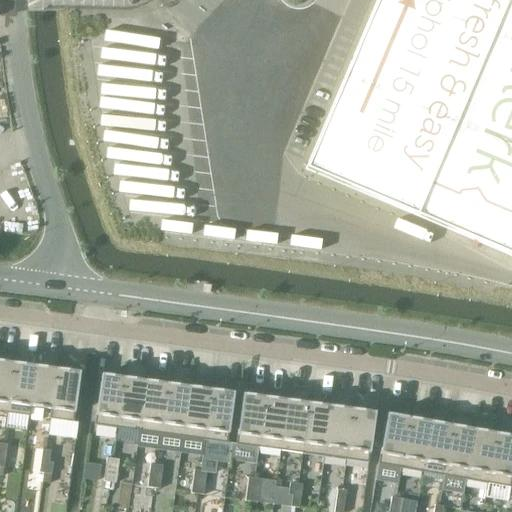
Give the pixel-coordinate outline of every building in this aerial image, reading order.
[(511,0),(377,0),(306,168),(511,255),(511,0)] [(14,363),(0,361),(0,412),(7,413),(14,363)] [(36,366),(14,363),(7,413),(29,416),(36,366)] [(36,366),(29,416),(30,416),(31,407),(51,410),(50,419),(51,419),(58,369),(36,366)] [(80,372),(58,369),(51,419),(73,422),(80,372)] [(101,375),(94,425),(117,428),(124,378),(101,375)] [(124,378),(117,428),(139,431),(146,381),(124,378)] [(146,381),(139,431),(161,434),(168,384),(146,381)] [(168,384),(161,434),(182,437),(189,387),(168,384)] [(189,387),(182,437),(205,440),(212,390),(189,387)] [(212,390),(205,440),(227,443),(234,393),(212,390)] [(243,394),(236,444),(259,448),(266,397),(243,394)] [(266,397),(259,448),(280,451),(287,400),(266,397)] [(287,400),(280,451),(302,454),(309,403),(287,400)] [(309,403),(302,454),(324,457),(331,406),(309,403)] [(331,406),(324,457),(346,460),(353,409),(331,406)] [(353,409),(346,460),(368,463),(375,412),(353,409)] [(387,414),(378,464),(401,468),(410,418),(387,414)] [(410,418),(401,468),(422,472),(431,422),(410,418)] [(431,422),(422,472),(444,476),(453,426),(431,422)] [(453,426),(444,476),(466,480),(475,430),(453,426)] [(475,430),(466,480),(487,484),(496,434),(475,430)] [(511,436),(496,434),(487,484),(510,488),(511,475),(511,436)] [(40,461),(49,462),(50,451),(42,449),(40,461)] [(107,458),(105,470),(117,471),(119,460),(107,458)] [(49,462),(40,461),(39,473),(51,475),(53,463),(49,462)] [(150,464),(148,476),(161,477),(162,466),(150,464)] [(105,470),(103,482),(116,483),(117,471),(105,470)] [(194,470),(192,482),(204,483),(206,472),(194,470)] [(148,476),(147,488),(159,489),(161,477),(148,476)] [(248,478),(246,489),(259,491),(260,479),(248,478)] [(192,482),(190,493),(203,495),(204,483),(192,482)] [(289,483),(288,495),(292,495),(300,496),(302,485),(289,483)] [(246,489),(245,501),(257,503),(259,491),(246,489)] [(337,490),(335,501),(344,503),(345,491),(337,490)] [(292,495),(290,507),(299,508),(300,496),(292,495)] [(391,497),(389,509),(397,510),(399,499),(391,497)] [(335,501),(333,511),(342,511),(344,503),(335,501)]
